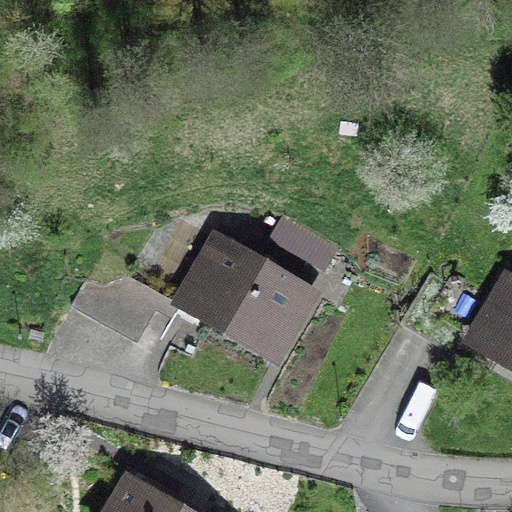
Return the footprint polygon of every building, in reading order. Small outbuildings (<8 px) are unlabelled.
[(272,234),(328,266),(338,249),(282,217),(272,234)] [(312,292),(218,238),(179,305),(274,359),(312,292)] [(164,281),(104,247),(74,300),(134,333),(164,281)] [(463,335),(472,340),(470,343),(511,367),(511,277),(510,276),(491,308),(431,272),(400,324),(452,354),(463,335)] [(184,511),(171,504),(177,494),(138,470),(112,511),(184,511)]
